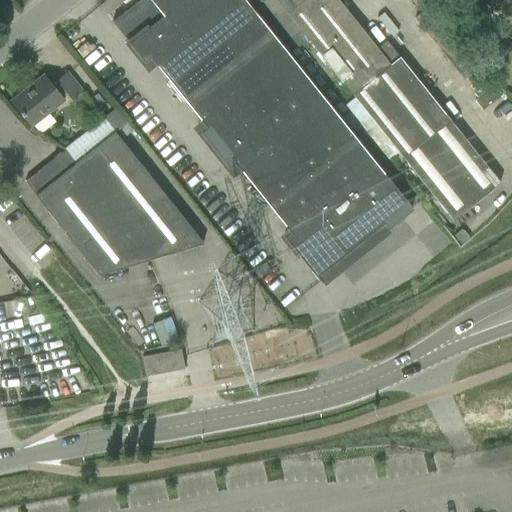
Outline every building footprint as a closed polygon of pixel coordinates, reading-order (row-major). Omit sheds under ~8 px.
[(264,24),(245,0),(140,0),(112,23),(129,43),(144,62),(149,57),(178,93),(264,24)] [(309,41),(346,11),(337,0),(276,0),(286,13),(309,41)] [(432,4),(414,19),(476,98),(495,83),(432,4)] [(330,68),(367,38),(346,11),(309,41),(330,68)] [(214,150),(306,77),(264,24),(178,93),(206,128),(200,133),(214,150)] [(352,95),(389,65),(376,49),(367,38),(330,68),(352,95)] [(452,221),(499,183),(385,41),(376,49),(389,65),(352,95),(452,221)] [(82,92),(66,72),(50,84),(43,75),(10,101),(30,126),(68,96),(71,101),(82,92)] [(262,198),(348,129),(306,77),(214,150),(228,168),(234,163),(262,198)] [(494,86),(474,101),(482,110),(501,95),(494,86)] [(114,109),(63,149),(64,150),(75,163),(114,132),(126,123),(114,109)] [(387,229),(412,209),(348,129),(262,198),(289,232),(284,237),(320,283),(321,282),(317,276),(383,223),(387,229)] [(64,150),(24,182),(35,195),(34,195),(98,275),(203,245),(114,132),(75,163),(64,150)] [(155,322),(162,343),(179,338),(172,316),(155,322)] [(146,356),(142,357),(145,373),(145,376),(152,375),(183,369),(179,350),(146,356)]
